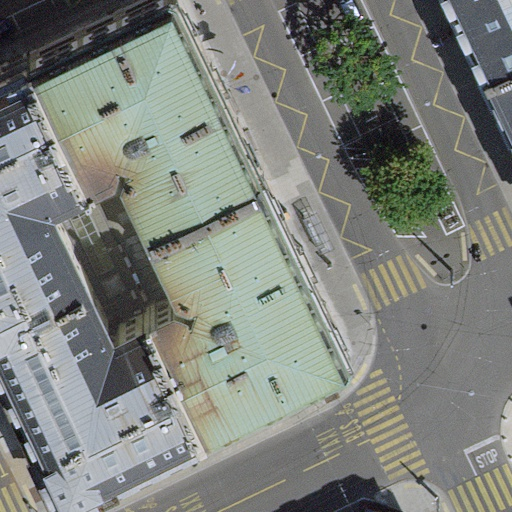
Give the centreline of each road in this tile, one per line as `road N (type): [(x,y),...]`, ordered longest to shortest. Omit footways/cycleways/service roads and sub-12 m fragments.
road 1 (residential): [(256,0),(458,405)]
road 2 (residential): [(511,261),(386,0)]
road 3 (residential): [(249,511),(458,405)]
